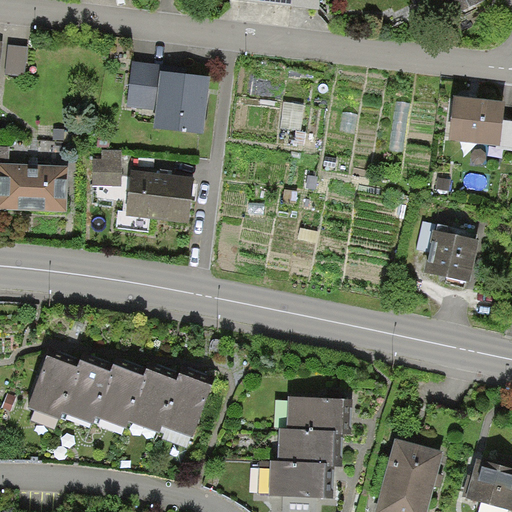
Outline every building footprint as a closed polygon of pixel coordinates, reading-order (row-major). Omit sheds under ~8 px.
[(320,0),(232,0),(319,11),(320,0)] [(484,0),(426,0),(438,25),(486,2),(484,0)] [(28,49),(9,47),(7,75),(26,77),(28,49)] [(153,65),(133,63),(127,108),(158,112),(156,129),(202,135),(209,80),(163,74),(164,67),(153,65)] [(472,102),(454,99),(448,141),(501,149),(505,120),(507,107),(472,102)] [(511,121),(505,120),(501,149),(511,150),(511,121)] [(63,130),(53,129),(53,142),(63,142),(63,130)] [(11,148),(0,147),(0,210),(67,214),(69,170),(32,167),(10,166),(11,148)] [(122,186),(122,153),(103,153),(103,161),(92,161),(92,186),(122,186)] [(164,175),(133,171),(128,212),(118,210),(116,230),(149,234),(150,222),(189,226),(195,178),(164,175)] [(417,250),(429,252),(430,245),(433,234),(435,226),(424,223),(417,250)] [(436,234),(433,234),(430,245),(433,246),(425,274),(470,286),(481,245),(463,240),(465,233),(460,232),(439,226),(436,234)] [(73,364),(42,353),(23,407),(54,418),(56,412),(73,364)] [(76,356),(73,364),(56,412),(87,423),(89,416),(106,367),(76,356)] [(109,361),(106,367),(89,416),(120,427),(122,421),(139,371),(109,361)] [(141,365),(139,371),(122,421),(153,432),(155,426),(172,376),(141,365)] [(174,370),(172,376),(155,426),(187,437),(207,381),(174,370)] [(280,432),(335,433),(341,433),(342,402),(281,401),(280,432)] [(418,448),(445,455),(459,413),(432,406),(418,448)] [(274,466),(326,467),(334,468),(335,433),(280,432),(275,432),(274,466)] [(445,455),(418,448),(394,442),(375,511),(429,511),(439,478),(445,455)] [(511,511),(511,469),(477,460),(471,479),(465,500),(511,511)] [(325,500),(326,467),(274,466),(268,466),(267,499),(281,499),(313,500),(325,500)] [(312,511),(313,500),(281,499),(280,511),(312,511)]
